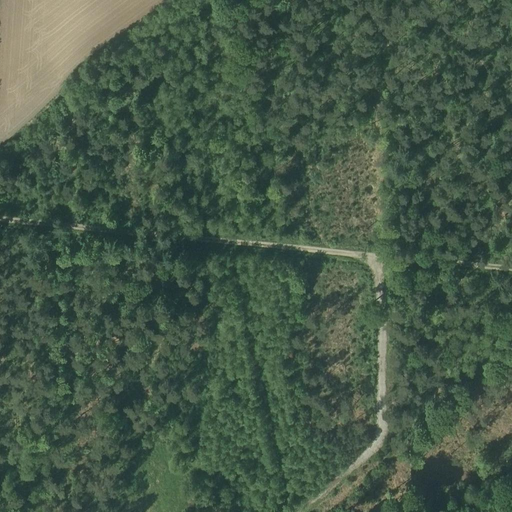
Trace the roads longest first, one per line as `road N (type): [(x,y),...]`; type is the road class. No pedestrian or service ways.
road 1 (track): [(0,216),(511,263)]
road 2 (track): [(377,247),(381,435),(361,465),(301,511)]
